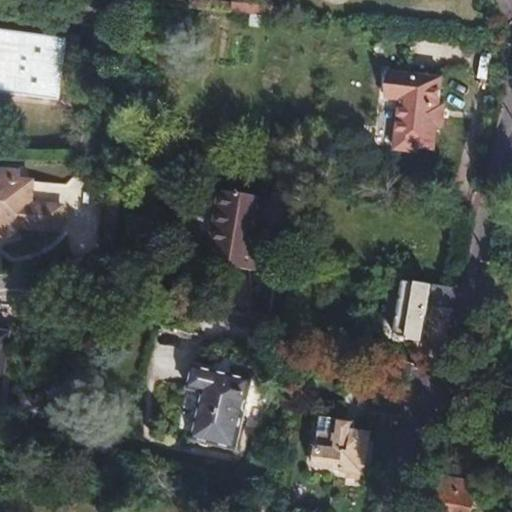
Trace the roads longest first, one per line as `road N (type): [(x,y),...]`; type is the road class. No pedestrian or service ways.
road 1 (residential): [(432,394),(407,374),(260,325),(132,291),(0,279)]
road 2 (residential): [(432,394),(451,373),(464,328),(511,116)]
road 3 (residential): [(397,511),(408,441),(432,394)]
